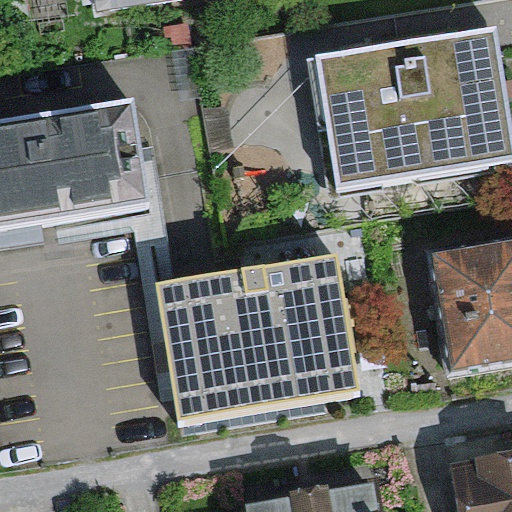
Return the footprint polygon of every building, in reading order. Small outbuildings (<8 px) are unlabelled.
[(167,0),(96,0),(98,11),(167,0)] [(511,169),(511,129),(497,35),(316,64),(338,197),(511,169)] [(0,238),(144,213),(124,94),(0,115),(0,238)] [(511,363),(511,223),(418,237),(438,374),(511,363)] [(339,265),(158,293),(179,430),(360,403),(339,265)] [(511,511),(511,439),(451,448),(459,511),(511,511)] [(375,511),(371,483),(236,505),(236,511),(375,511)]
